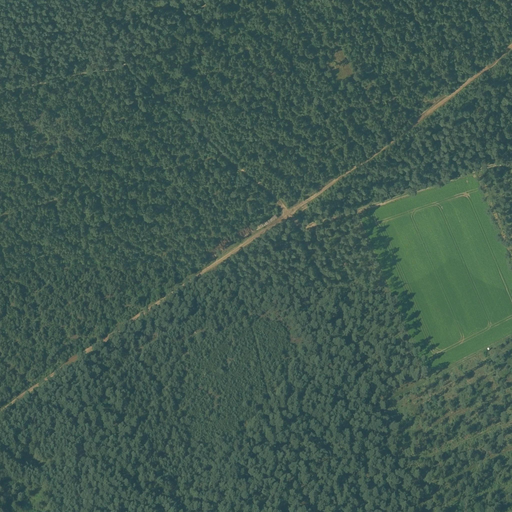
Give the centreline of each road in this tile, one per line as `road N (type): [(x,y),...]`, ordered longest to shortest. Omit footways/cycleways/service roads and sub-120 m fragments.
road 1 (track): [(285,210),(0,410)]
road 2 (track): [(285,210),(305,231),(334,300),(411,511)]
road 3 (track): [(104,0),(121,63),(285,210)]
road 4 (track): [(285,210),(511,46)]
